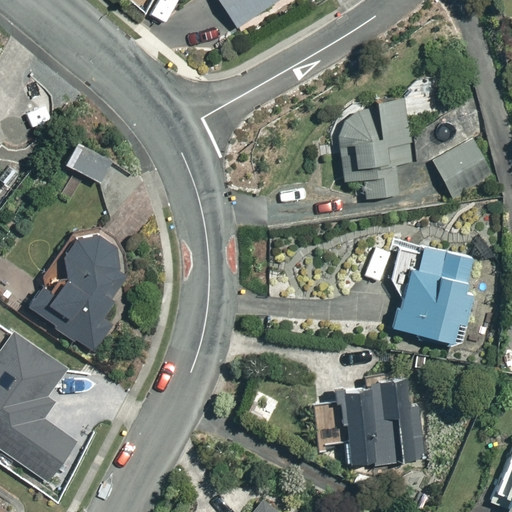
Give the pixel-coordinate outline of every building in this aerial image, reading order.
[(220,0),(247,36),(295,0),(220,0)] [(345,171),(358,200),(415,192),(404,93),(341,124),(345,171)] [(474,139),(432,163),(451,196),(493,172),(474,139)] [(83,145),(70,167),(101,186),(115,164),(83,145)] [(58,316),(55,329),(97,354),(122,312),(119,240),(70,243),(71,277),(50,311),(58,316)] [(415,247),(394,328),(462,345),(482,263),(415,247)] [(64,363),(5,321),(0,327),(0,448),(45,480),(76,436),(43,413),(54,397),(45,391),(64,363)] [(351,442),(352,468),(424,465),(419,370),(369,373),(371,396),(318,399),(321,443),(351,442)] [(511,510),(511,452),(491,502),(511,510)] [(0,511),(12,511),(15,509),(0,498),(0,511)]
